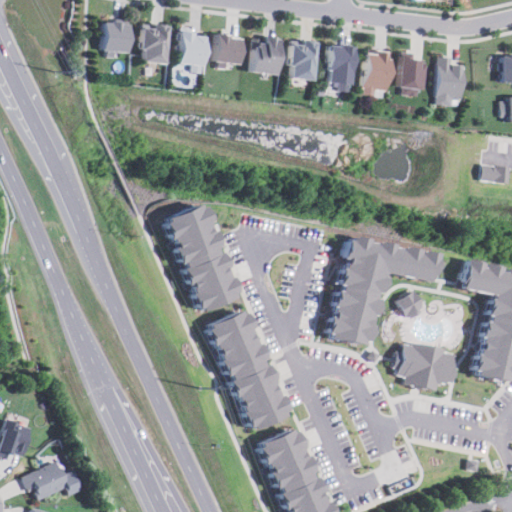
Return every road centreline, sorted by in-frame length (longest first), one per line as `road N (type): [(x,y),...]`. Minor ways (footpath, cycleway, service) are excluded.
road 1 (residential): [(245,0),(443,24),(511,15)]
road 2 (trunk): [(0,151),(107,387)]
road 3 (trunk): [(98,264),(0,46)]
road 4 (trunk): [(210,511),(120,313)]
road 5 (trunk): [(107,387),(162,511)]
